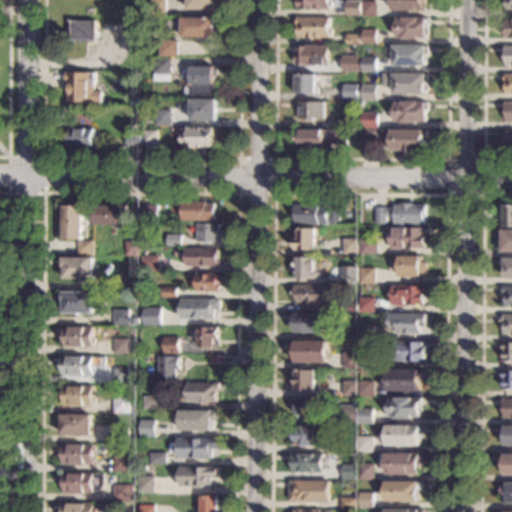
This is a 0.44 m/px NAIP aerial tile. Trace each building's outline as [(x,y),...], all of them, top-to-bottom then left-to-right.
[(165,0),(165,15),(148,15),(148,0),(165,0)] [(216,0),(216,10),(186,10),(186,0),(216,0)] [(329,0),(329,10),(319,10),(319,11),(305,11),(305,9),(296,9),(296,0),(329,0)] [(376,0),(376,17),(362,17),(362,2),(370,2),(370,0),(376,0)] [(425,0),(425,11),(392,12),(392,0),(425,0)] [(360,17),(345,17),(345,1),(360,1),(360,17)] [(212,19),(211,38),(180,37),(180,18),(212,19)] [(328,37),(319,38),(319,39),(305,39),(305,37),(295,37),(295,18),(328,18),(328,37)] [(425,19),(427,19),(427,26),(425,26),(425,28),(427,29),(427,35),(426,37),(425,37),(425,38),(396,38),(396,18),(425,18),(425,19)] [(96,42),(72,42),(72,38),(68,37),(68,26),(71,26),(71,21),(96,21),(96,42)] [(376,45),(362,45),(362,30),(376,30),(376,45)] [(360,45),(345,45),(345,35),(360,35),(360,45)] [(176,57),(158,57),(158,41),(176,41),(176,57)] [(426,67),(393,67),(393,64),(391,64),(392,60),(386,60),(386,46),(393,46),(393,45),(426,46),(426,67)] [(328,66),(315,66),(315,67),(305,67),(305,65),(294,65),(294,46),(328,46),(328,66)] [(376,72),(362,72),(362,58),(376,58),(376,72)] [(170,82),(152,82),(152,59),(170,59),(170,82)] [(359,73),(345,73),(345,59),(360,59),(359,73)] [(212,69),(215,69),(215,76),(213,76),(213,96),(189,96),(189,95),(183,95),(183,88),(189,88),(189,67),(212,67),(212,69)] [(95,84),(94,84),(94,92),(101,92),(101,103),(68,103),(68,87),(64,87),(64,73),(95,73),(95,84)] [(315,77),(321,77),(321,88),(317,87),(317,94),(294,94),(294,74),(315,74),(315,77)] [(426,85),(425,84),(425,95),(393,95),(393,91),(392,91),(392,87),(383,87),(383,75),(393,75),(393,74),(426,74),(426,85)] [(511,94),(505,94),(505,91),(503,90),(503,85),(505,82),(503,82),(503,75),(511,75),(511,94)] [(376,101),(361,101),(361,85),(376,85),(376,101)] [(357,100),(342,100),(342,86),(357,86),(357,100)] [(215,121),(190,121),(190,100),(215,100),(215,121)] [(427,114),(425,114),(425,123),(393,123),(393,121),(392,121),(392,113),(394,113),(394,102),(427,102),(427,114)] [(511,123),(505,123),(505,112),(503,112),(503,102),(511,102),(511,123)] [(323,120),(312,120),(312,121),(297,120),(297,116),(295,116),(295,111),(297,111),(297,109),(294,109),(294,104),(297,104),(297,103),(323,103),(323,120)] [(170,126),(155,126),(155,110),(170,110),(170,126)] [(378,114),(378,128),(361,128),(361,113),(378,114)] [(213,148),(187,148),(187,146),(180,146),(180,132),(182,132),(182,129),(213,129),(213,148)] [(92,140),(94,140),(94,147),(92,147),(92,148),(85,148),(85,149),(72,149),(72,148),(67,148),(67,130),(92,130),(92,140)] [(342,131),(346,131),(346,145),(343,145),(343,146),(324,146),(324,149),(297,149),(298,130),(342,130),(342,131)] [(376,145),(361,145),(361,130),(376,130),(376,145)] [(427,140),(424,140),(424,152),(392,152),(392,142),(389,142),(389,136),(391,136),(391,130),(427,130),(427,140)] [(156,146),(142,146),(142,131),(156,131),(156,146)] [(511,151),(506,151),(503,147),(503,140),(506,138),(506,131),(511,131),(511,151)] [(139,146),(125,146),(125,137),(139,137),(139,146)] [(205,204),(214,204),(214,221),(180,221),(180,202),(205,202),(205,204)] [(413,205),(425,205),(425,218),(423,218),(423,226),(393,226),(393,218),(386,218),(386,225),(375,225),(375,208),(386,208),(386,209),(393,209),(393,205),(399,205),(399,204),(413,204),(413,205)] [(157,221),(142,221),(142,205),(157,205),(157,221)] [(82,206),(81,240),(63,240),(63,206),(82,206)] [(128,225),(95,225),(95,206),(128,206),(128,225)] [(327,225),(293,225),(293,206),(327,206),(327,225)] [(511,227),(502,227),(502,206),(511,206),(511,227)] [(339,225),(329,225),(329,210),(339,210),(339,225)] [(217,238),(219,238),(219,242),(196,242),(196,225),(217,225),(217,238)] [(427,236),(426,236),(426,249),(401,249),(401,250),(390,250),(390,228),(427,228),(427,236)] [(317,237),(318,236),(318,243),(316,243),(316,251),(293,251),(293,239),(298,239),(298,229),(317,229),(317,237)] [(511,253),(501,253),(501,230),(511,230),(511,253)] [(181,247),(167,247),(167,235),(181,236),(181,247)] [(358,254),(342,254),(342,239),(348,239),(358,239),(358,254)] [(377,255),(360,255),(360,239),(377,239),(377,255)] [(92,256),(78,256),(78,241),(92,241),(92,256)] [(139,256),(125,256),(125,242),(139,242),(139,256)] [(218,253),(219,253),(219,267),(186,267),(186,249),(218,249),(218,253)] [(159,272),(140,272),(140,256),(159,257),(159,272)] [(421,263),(427,263),(427,277),(399,277),(399,267),(395,267),(395,257),(421,257),(421,263)] [(93,280),(64,280),(64,268),(62,268),(62,258),(93,258),(93,280)] [(315,272),(317,273),(317,277),(315,279),(295,279),(295,273),(292,273),(293,265),(296,265),(296,258),(315,258),(315,272)] [(376,285),(360,285),(360,269),(376,269),(376,285)] [(217,286),(219,286),(219,293),(196,293),(196,274),(218,274),(217,286)] [(358,284),(342,284),(342,274),(358,274),(358,284)] [(130,291),(114,291),(114,276),(130,276),(130,291)] [(139,289),(130,289),(130,278),(139,278),(139,289)] [(324,286),(324,305),(295,305),(295,302),(293,302),(293,286),(324,286)] [(426,293),(424,293),(424,305),(416,305),(416,306),(392,306),(392,287),(426,287),(426,293)] [(177,298),(162,298),(162,288),(177,288),(177,298)] [(511,306),(505,306),(505,294),(502,294),(502,288),(511,288),(511,306)] [(93,314),(63,314),(63,302),(62,302),(63,292),(93,292),(93,314)] [(375,313),(359,313),(359,298),(375,298),(375,313)] [(220,310),(215,310),(215,319),(196,319),(196,321),(191,321),(191,319),(181,319),(181,300),(220,300),(220,310)] [(358,313),(343,313),(343,304),(358,304),(358,313)] [(161,325),(143,325),(143,308),(161,308),(161,325)] [(129,325),(114,325),(114,310),(129,310),(129,325)] [(328,324),(326,324),(326,333),(294,333),(294,323),(292,323),(292,314),(328,314),(328,324)] [(426,328),(421,328),(421,334),(397,334),(397,329),(388,329),(388,314),(426,314),(426,328)] [(511,334),(504,334),(504,322),(502,322),(502,315),(511,315),(511,334)] [(375,326),(375,341),(360,341),(360,326),(375,326)] [(93,347),(64,347),(64,335),(62,335),(62,327),(93,327),(93,347)] [(358,340),(344,340),(344,327),(358,327),(358,340)] [(219,347),(197,347),(197,328),(219,328),(219,347)] [(179,354),(164,354),(164,338),(179,338),(179,354)] [(130,354),(114,354),(114,340),(130,340),(130,354)] [(511,341),(503,342),(503,361),(511,361),(511,341)] [(328,352),(330,352),(330,359),(328,359),(328,363),(293,363),(293,353),(292,353),(292,342),(328,342),(328,352)] [(424,346),(427,346),(427,363),(394,362),(394,342),(424,342),(424,346)] [(358,370),(343,370),(343,353),(359,353),(358,370)] [(375,368),(360,368),(360,354),(375,354),(375,368)] [(105,367),(94,367),(93,376),(86,376),(86,377),(70,377),(70,376),(63,376),(63,364),(62,364),(62,356),(105,357),(105,367)] [(180,370),(176,370),(176,381),(159,381),(159,358),(180,358),(180,370)] [(128,383),(114,383),(114,369),(129,369),(128,383)] [(420,373),(424,373),(424,380),(419,380),(419,392),(387,392),(387,383),(380,383),(380,373),(389,373),(389,370),(420,370),(420,373)] [(316,384),(320,384),(320,391),(291,391),(291,384),(294,384),(294,371),(316,371),(316,384)] [(511,391),(504,391),(504,379),(502,379),(502,371),(511,371),(511,391)] [(375,397),(360,397),(360,381),(375,381),(375,397)] [(358,396),(343,396),(343,382),(358,382),(358,396)] [(219,393),(217,393),(217,403),(201,403),(201,404),(196,404),(196,402),(187,402),(187,383),(219,383),(219,393)] [(94,406),(87,406),(86,408),(71,408),(71,406),(64,406),(64,386),(94,386),(94,406)] [(162,410),(144,410),(144,396),(162,396),(162,410)] [(129,413),(114,413),(114,398),(129,398),(129,413)] [(317,407),(313,407),(313,416),(311,416),(311,420),(304,420),(304,415),(295,415),(295,398),(317,398),(317,407)] [(421,405),(420,405),(420,418),(388,418),(388,411),(384,411),(384,403),(388,403),(388,398),(421,398),(421,405)] [(511,418),(503,418),(503,408),(502,408),(502,400),(511,400),(511,418)] [(356,425),(340,425),(340,406),(356,406),(356,425)] [(373,424),(359,424),(359,409),(373,409),(373,424)] [(220,422),(213,422),(213,431),(180,431),(180,411),(220,411),(220,422)] [(91,436),(61,436),(61,415),(91,415),(91,436)] [(156,419),(141,420),(141,437),(156,436),(156,419)] [(168,438),(153,438),(153,426),(168,426),(168,438)] [(332,441),(327,444),(323,444),(323,446),(316,446),(316,447),(300,447),(300,446),(292,446),(292,426),(332,426),(332,441)] [(426,436),(420,436),(420,446),(388,446),(388,426),(426,426),(426,436)] [(511,446),(504,446),(504,435),(502,435),(502,426),(511,426),(511,446)] [(129,442),(113,443),(113,428),(129,428),(129,442)] [(357,452),(343,452),(343,437),(357,437),(357,452)] [(374,453),(358,453),(358,437),(374,437),(374,453)] [(220,450),(212,450),(212,459),(177,459),(178,438),(220,438),(220,450)] [(93,451),(96,451),(96,458),(93,458),(93,465),(62,465),(62,445),(93,445),(93,451)] [(166,465),(149,465),(150,453),(166,453),(166,465)] [(426,465),(421,465),(421,475),(387,475),(387,454),(426,454),(426,465)] [(511,475),(503,475),(503,464),(500,464),(500,454),(511,454),(511,475)] [(324,473),(293,473),(293,461),(291,461),(291,455),(324,455),(324,473)] [(128,472),(113,472),(113,457),(116,457),(128,457),(128,472)] [(356,480),(342,480),(342,465),(356,465),(356,480)] [(375,480),(358,480),(358,465),(375,465),(375,480)] [(218,478),(211,478),(211,486),(203,486),(203,487),(180,487),(180,467),(218,467),(218,478)] [(103,488),(97,492),(93,492),(93,493),(86,493),(86,494),(70,494),(70,493),(62,493),(62,473),(103,473),(103,488)] [(155,493),(139,493),(139,478),(155,478),(155,493)] [(330,503),(289,503),(290,481),(330,482),(330,503)] [(426,492),(420,492),(420,501),(387,501),(387,482),(426,482),(426,492)] [(511,503),(505,503),(505,497),(501,497),(501,484),(511,484),(511,503)] [(132,501),(113,501),(113,486),(132,486),(132,501)] [(374,509),(359,509),(359,493),(374,493),(374,509)] [(218,511),(201,511),(201,497),(218,497),(218,511)] [(357,509),(341,508),(341,498),(357,499),(357,509)] [(62,511),(94,511),(94,503),(63,502),(62,511)]
